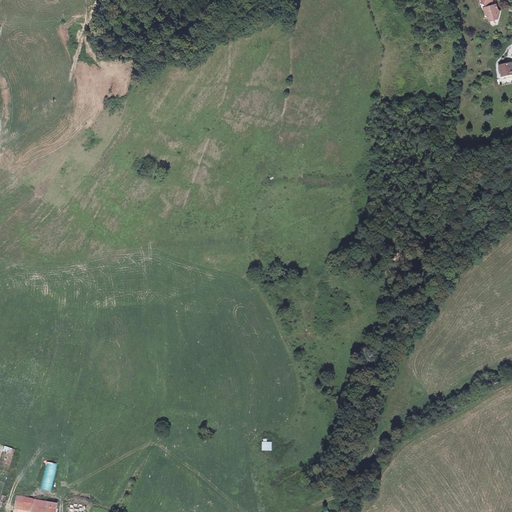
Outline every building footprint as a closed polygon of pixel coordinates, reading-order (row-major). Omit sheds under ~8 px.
[(498,6),(492,8),(491,5),(492,5),(494,1),(492,0),(483,0),(482,4),(484,10),(485,10),(487,17),(489,16),(491,23),(500,20),(501,13),(499,11),(498,6)] [(511,71),(511,70),(511,69),(511,62),(500,66),(503,77),(511,73),(511,71)] [(272,451),(271,442),(261,442),(262,451),(272,451)] [(41,489),(53,491),(57,463),(45,461),(41,489)] [(18,498),(17,503),(47,509),(49,504),(18,498)] [(47,509),(17,503),(15,511),(57,511),(58,511),(47,509)]
